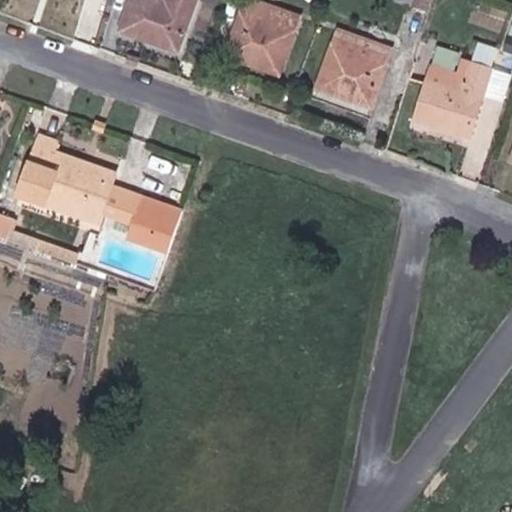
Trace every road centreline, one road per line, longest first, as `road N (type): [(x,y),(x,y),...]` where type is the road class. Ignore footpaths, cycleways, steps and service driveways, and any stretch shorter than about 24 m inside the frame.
road 1 (residential): [(0,34),(428,191)]
road 2 (unclassified): [(428,191),(380,467),(395,500)]
road 3 (residential): [(511,352),(395,500)]
